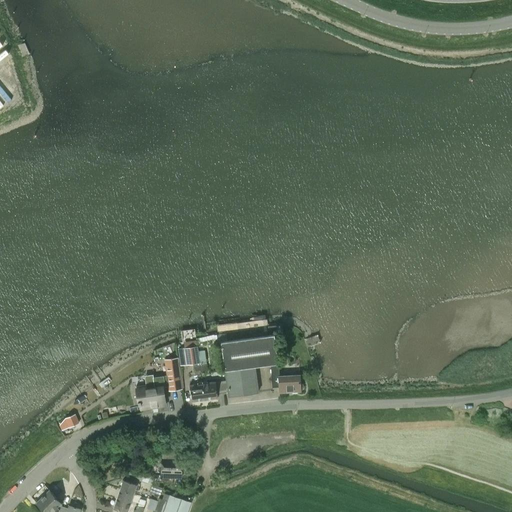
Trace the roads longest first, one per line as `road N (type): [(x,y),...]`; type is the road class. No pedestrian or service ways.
road 1 (unclassified): [(63,453),(138,422),(511,393)]
road 2 (tertiary): [(345,0),(429,27),(511,21)]
